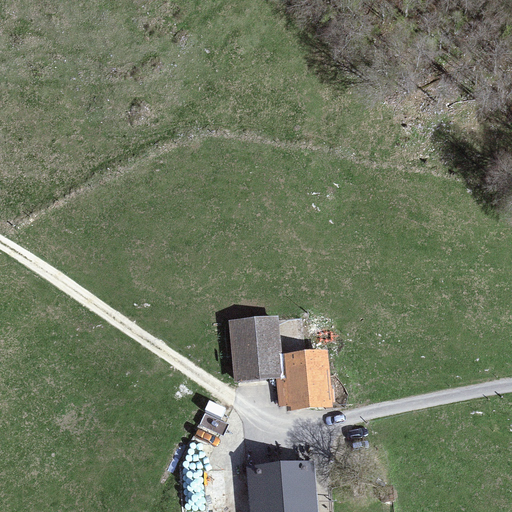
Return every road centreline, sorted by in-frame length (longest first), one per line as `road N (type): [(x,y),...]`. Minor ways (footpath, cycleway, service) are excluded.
road 1 (track): [(264,420),(0,246)]
road 2 (unclassified): [(511,386),(316,426),(264,420)]
